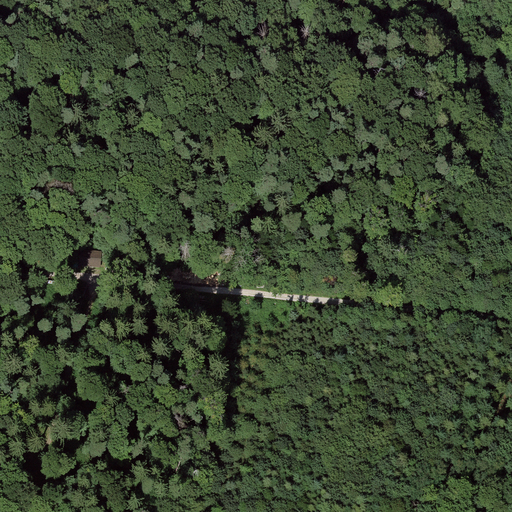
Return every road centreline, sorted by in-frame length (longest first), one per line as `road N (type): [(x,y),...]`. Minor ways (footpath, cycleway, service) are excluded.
road 1 (track): [(0,265),(511,320)]
road 2 (track): [(0,0),(226,0)]
road 3 (track): [(99,275),(41,464)]
road 4 (track): [(391,0),(470,45),(511,36)]
